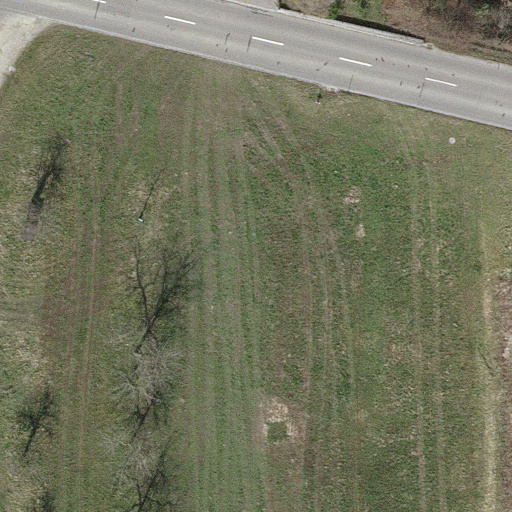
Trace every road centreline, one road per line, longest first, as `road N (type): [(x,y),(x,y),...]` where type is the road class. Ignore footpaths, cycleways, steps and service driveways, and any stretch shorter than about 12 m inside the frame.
road 1 (tertiary): [(511,108),(222,39)]
road 2 (tertiary): [(222,39),(61,0)]
